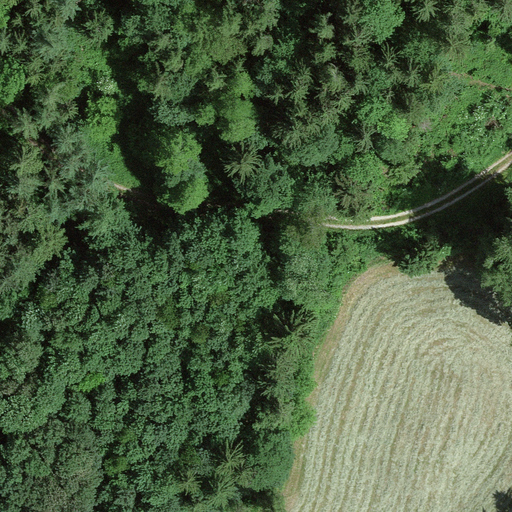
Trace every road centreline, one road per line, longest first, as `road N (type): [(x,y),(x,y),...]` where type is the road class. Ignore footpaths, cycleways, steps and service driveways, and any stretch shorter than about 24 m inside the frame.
road 1 (track): [(511,157),(397,219),(358,224),(253,208),(186,208),(80,178),(47,159),(0,106)]
road 2 (track): [(0,275),(186,208)]
